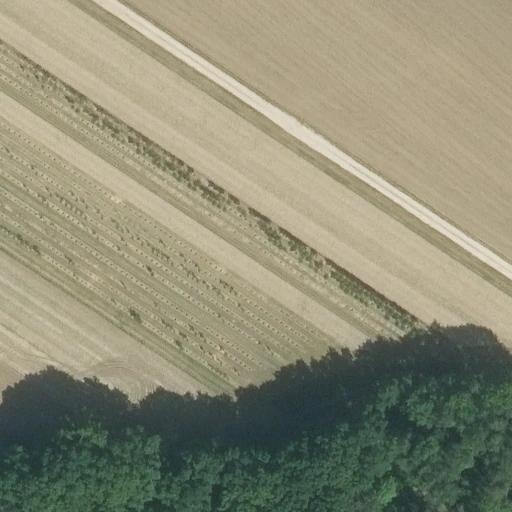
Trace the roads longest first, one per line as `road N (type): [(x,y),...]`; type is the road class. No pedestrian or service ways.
road 1 (track): [(100,0),(511,283)]
road 2 (track): [(416,458),(295,479),(78,492)]
